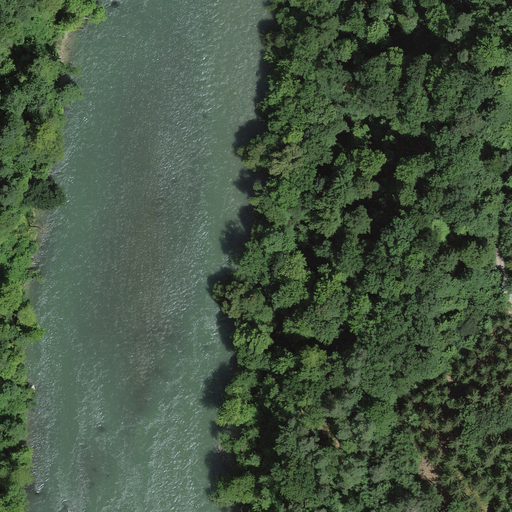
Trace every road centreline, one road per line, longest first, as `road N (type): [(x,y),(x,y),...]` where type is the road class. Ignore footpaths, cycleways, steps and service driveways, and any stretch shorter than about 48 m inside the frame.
road 1 (track): [(381,511),(337,437),(327,391),(330,340),(366,241),(418,0)]
road 2 (track): [(511,173),(499,241),(511,299)]
